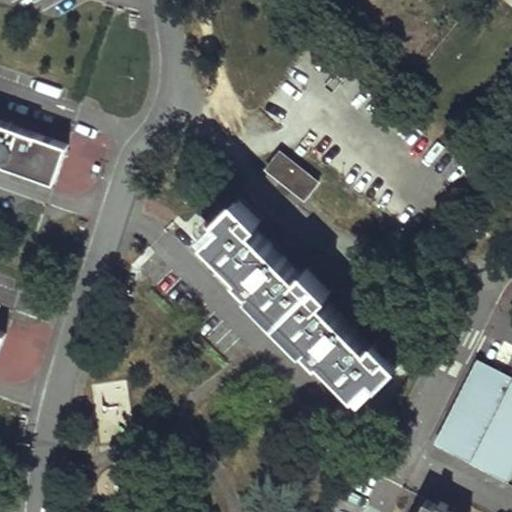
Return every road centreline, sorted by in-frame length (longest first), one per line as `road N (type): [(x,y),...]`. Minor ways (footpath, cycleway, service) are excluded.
road 1 (residential): [(179,94),(128,171),(113,216),(57,411),(45,511)]
road 2 (residential): [(179,94),(226,161),(330,240),(403,268),(493,276)]
road 3 (residential): [(375,511),(493,276)]
